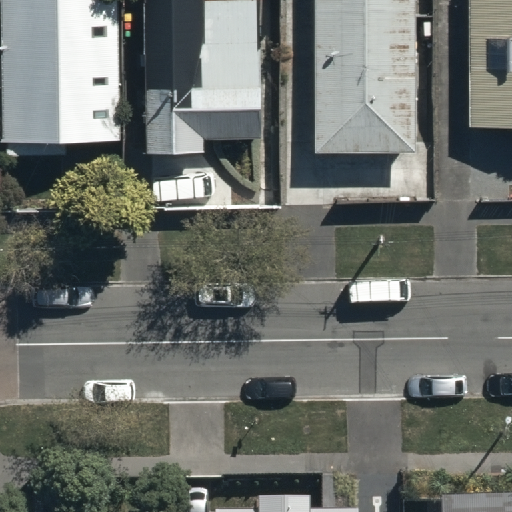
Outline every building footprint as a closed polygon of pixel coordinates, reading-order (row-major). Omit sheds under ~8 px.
[(115,139),(113,0),(0,0),(0,137),(4,138),(4,153),(67,152),(67,140),(115,139)] [(258,0),(141,0),(143,152),(204,152),(203,138),(260,138),(258,0)] [(414,0),(309,0),(309,152),(414,152),(414,0)] [(511,0),(469,0),(468,126),(511,126),(511,0)] [(215,508),(214,511),(357,511),(357,508),(307,508),(307,495),(257,496),(257,508),(215,508)] [(511,511),(511,496),(440,499),(440,511),(511,511)]
